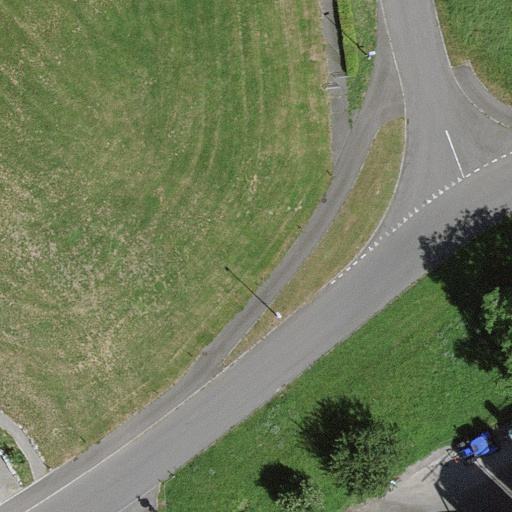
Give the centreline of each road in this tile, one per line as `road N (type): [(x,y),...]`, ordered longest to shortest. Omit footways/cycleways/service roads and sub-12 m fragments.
road 1 (residential): [(74,511),(477,207)]
road 2 (residential): [(477,207),(422,73),(403,0)]
